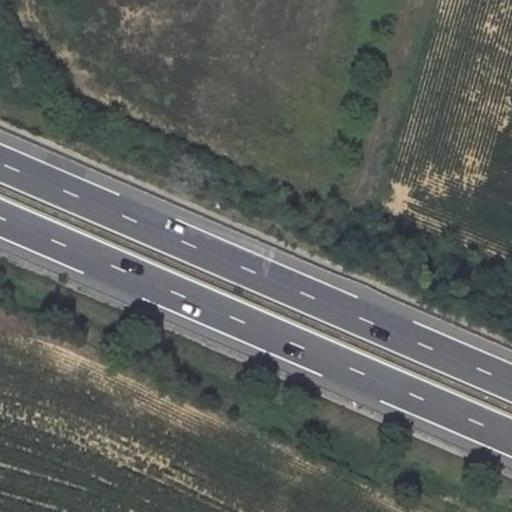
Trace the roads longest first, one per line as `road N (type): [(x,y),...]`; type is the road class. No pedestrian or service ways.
road 1 (trunk): [(511,383),(0,163)]
road 2 (trunk): [(0,219),(511,438)]
road 3 (track): [(360,201),(410,0)]
